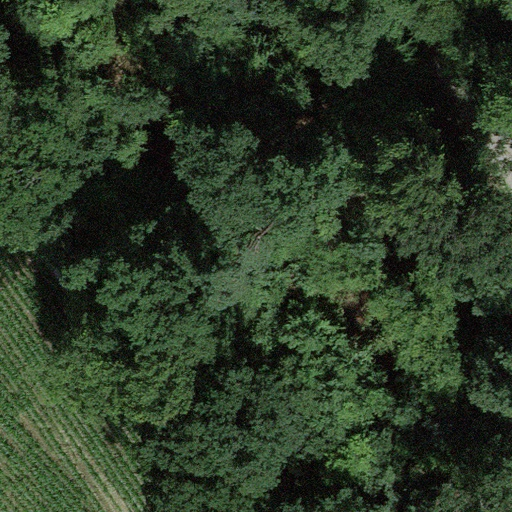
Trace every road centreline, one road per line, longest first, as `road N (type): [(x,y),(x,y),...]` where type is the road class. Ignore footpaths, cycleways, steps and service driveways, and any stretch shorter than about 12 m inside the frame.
road 1 (track): [(279,511),(0,92)]
road 2 (track): [(511,202),(392,0)]
